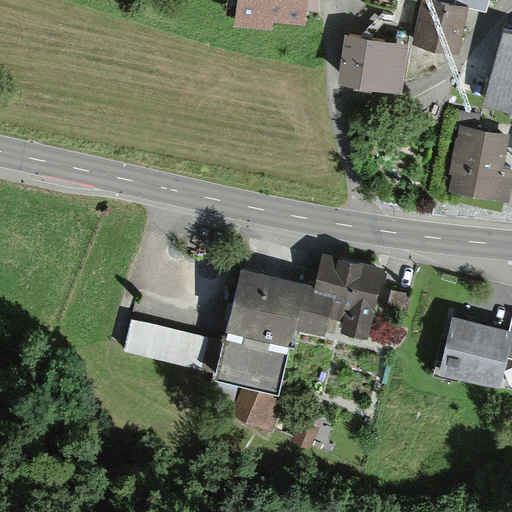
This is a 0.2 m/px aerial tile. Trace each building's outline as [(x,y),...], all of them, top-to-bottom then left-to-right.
[(237,0),(235,24),(270,28),(271,20),(305,24),(307,0),(237,0)] [(357,0),(393,9),(395,0),(357,0)] [(422,0),(412,44),(458,55),(469,9),(435,1),(429,0),(422,0)] [(469,9),(486,12),(489,0),(434,0),(435,1),(469,9)] [(339,75),(394,86),(402,41),(347,31),(339,75)] [(511,33),(503,31),(482,106),(511,114),(511,33)] [(451,190),(507,200),(511,174),(511,169),(503,168),(509,137),(477,131),(480,117),(465,114),(460,142),(456,141),(450,173),(454,174),(451,190)] [(214,380),(241,387),(280,397),(290,345),(294,346),(298,331),(324,337),(330,315),(345,319),(341,333),(366,339),(383,270),(323,256),(316,286),(240,264),(214,380)] [(409,295),(391,291),(387,308),(405,312),(409,295)] [(450,316),(437,375),(502,390),(510,358),(511,358),(511,314),(510,314),(507,329),(450,316)] [(202,368),(209,337),(132,319),(124,351),(202,368)] [(285,398),(280,397),(241,387),(230,417),(273,431),(285,398)] [(318,428),(301,421),(293,442),(310,449),(318,428)]
